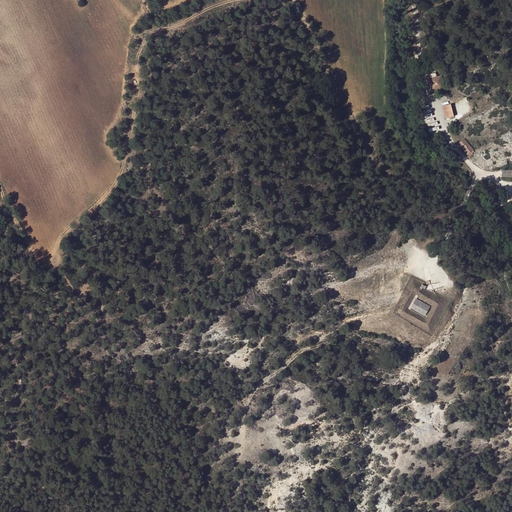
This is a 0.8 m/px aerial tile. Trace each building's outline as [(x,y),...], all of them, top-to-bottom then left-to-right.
[(438,71),(428,74),(432,90),(443,87),(438,71)] [(450,104),(442,106),(446,119),(454,116),(450,104)] [(464,138),(459,144),(468,155),(474,150),(464,138)] [(511,178),(511,175),(511,169),(502,169),(501,177),(511,178)] [(431,306),(417,298),(411,309),(425,317),(431,306)]
